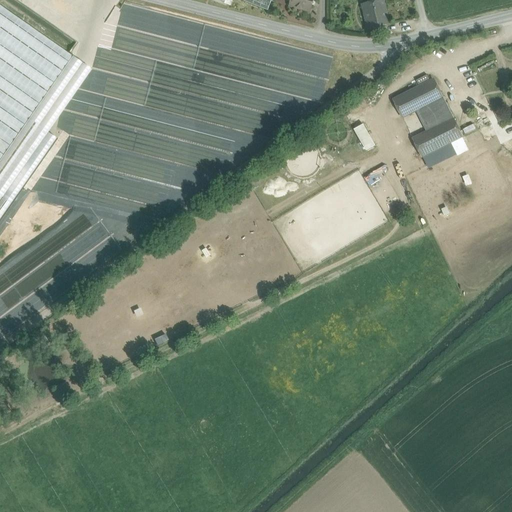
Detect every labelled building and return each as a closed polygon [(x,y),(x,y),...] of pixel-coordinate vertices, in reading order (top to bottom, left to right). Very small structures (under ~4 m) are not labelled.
[(0,0),(0,6),(68,54),(76,43),(14,0),(0,0)] [(239,0),(268,11),(272,0),(239,0)] [(313,0),(291,0),(290,7),(310,12),(313,0)] [(379,0),(371,2),(362,4),(368,30),(390,25),(383,0),(379,0)] [(0,159),(72,57),(68,54),(0,6),(0,159)] [(434,80),(394,100),(402,118),(416,111),(442,98),(434,80)] [(442,98),(416,111),(427,133),(453,120),(442,98)] [(427,133),(413,140),(422,157),(441,148),(462,137),(453,120),(427,133)] [(363,125),(354,130),(367,151),(375,146),(363,125)] [(465,143),(462,137),(441,148),(444,153),(465,143)] [(309,258),(298,263),(303,274),(314,268),(309,258)]
